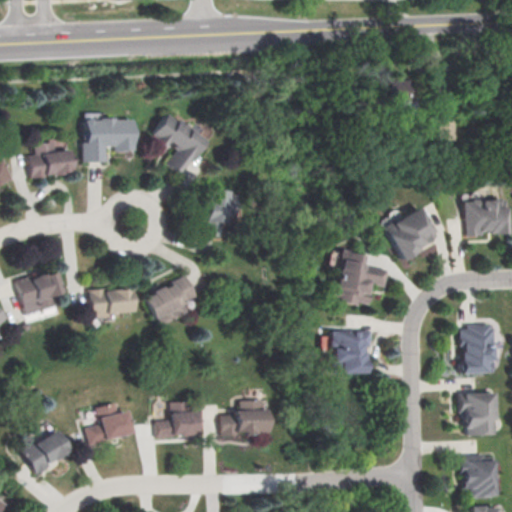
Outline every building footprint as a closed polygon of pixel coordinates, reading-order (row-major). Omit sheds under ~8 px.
[(406,101),(406,79),(384,79),(384,101),(406,101)] [(146,132),(160,143),(166,135),(175,142),(162,160),(175,171),(204,132),(175,110),(173,113),(164,107),(146,132)] [(78,156),(99,156),(99,140),(109,140),(109,150),(129,150),(128,114),(80,115),(80,137),(78,137),(78,156)] [(433,117),(433,140),(453,139),(452,122),(447,122),(447,116),(433,117)] [(25,172),(68,163),(63,141),(50,144),(48,135),(27,139),(30,150),(21,152),(25,172)] [(197,232),(218,233),(219,216),(224,216),(225,182),(202,181),(201,197),(203,197),(202,216),(198,216),(197,232)] [(462,200),(492,199),(492,205),(504,205),(505,232),(484,233),(484,229),(478,229),(478,234),(463,234),(462,200)] [(379,226),(417,205),(434,235),(396,256),(379,226)] [(327,298),(352,304),(353,300),(362,302),(366,283),(379,286),(383,269),(356,262),(358,254),(339,249),(327,298)] [(25,322),(56,311),(51,295),(58,292),(50,268),(30,275),(29,272),(11,278),(25,322)] [(141,297),(149,315),(163,309),(167,318),(183,310),(179,302),(190,297),(180,274),(166,280),(167,283),(159,287),(158,284),(147,289),(149,293),(141,297)] [(87,316),(102,314),(102,311),(126,308),(123,286),(101,288),(101,286),(84,288),(87,316)] [(457,371),(491,370),(490,326),(486,326),(486,322),(463,323),(463,327),(456,328),(456,345),(460,345),(460,351),(457,351),(457,371)] [(326,371),(361,371),(361,345),(365,345),(365,329),(326,329),(326,371)] [(465,433),(494,433),(494,391),(457,391),(457,412),(463,412),(463,428),(465,428),(465,433)] [(219,433),(263,430),(262,407),(259,407),(258,398),(235,399),(236,409),(230,409),(230,414),(218,415),(219,433)] [(155,436),(197,435),(196,410),(185,410),(185,400),(168,401),(169,418),(154,419),(155,436)] [(83,427),(99,424),(95,407),(122,401),(129,432),(86,442),(83,427)] [(19,450),(53,428),(65,448),(44,461),(47,465),(34,473),(19,450)] [(458,453),(495,454),(495,495),(467,495),(467,487),(461,487),(462,473),(458,473),(458,453)]
